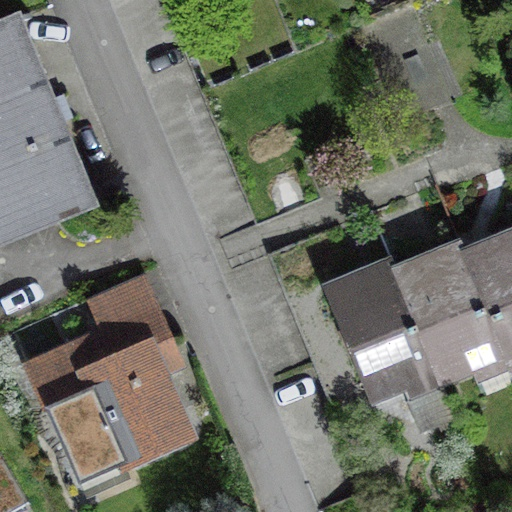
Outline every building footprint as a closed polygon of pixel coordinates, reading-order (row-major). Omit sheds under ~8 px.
[(162,0),(174,28),(204,16),(197,0),(162,0)] [(182,49),(213,37),(204,16),(174,28),(182,49)] [(25,19),(0,28),(0,252),(102,212),(25,19)] [(194,78),(224,65),(213,37),(182,49),(194,78)] [(204,103),(234,91),(224,65),(194,78),(204,103)] [(212,124),(243,112),(234,91),(204,103),(212,124)] [(222,149),(252,137),(243,112),(212,124),(222,149)] [(233,175),(263,163),(252,137),(222,149),(233,175)] [(244,203),(274,191),(263,163),(233,175),(244,203)] [(274,191),(244,203),(257,236),(287,224),(274,191)] [(511,356),(511,235),(467,255),(511,356)] [(448,386),(458,409),(511,384),(511,356),(467,255),(461,243),(397,272),(448,386)] [(394,265),(327,293),(380,416),(448,386),(397,272),(394,265)] [(314,278),(282,291),(314,370),(346,357),(314,278)] [(102,339),(28,373),(62,447),(105,427),(131,481),(202,449),(172,385),(190,376),(148,284),(89,312),(102,339)] [(0,511),(3,511),(29,499),(0,443),(0,511)]
